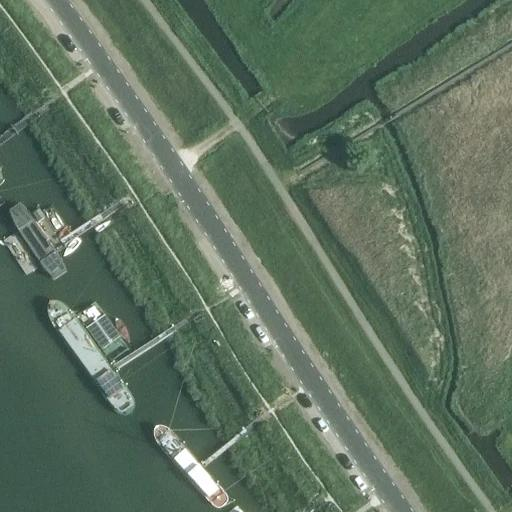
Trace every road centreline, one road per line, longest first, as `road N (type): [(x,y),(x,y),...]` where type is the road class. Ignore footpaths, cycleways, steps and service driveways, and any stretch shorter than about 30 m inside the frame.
road 1 (unclassified): [(400,511),(55,0)]
road 2 (track): [(237,126),(292,85),(359,0)]
